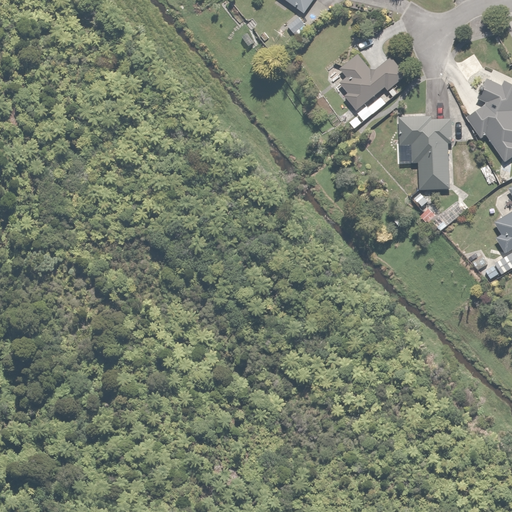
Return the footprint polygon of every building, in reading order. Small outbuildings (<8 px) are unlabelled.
[(287,0),(305,13),(314,0),(287,0)] [(297,38),(298,37),(310,27),(301,15),(287,26),(297,38)] [(347,95),(359,110),(388,86),(392,91),(410,75),(394,56),(375,71),(360,53),(341,69),(349,77),(341,83),(350,93),(347,95)] [(489,103),(469,117),(482,139),(489,135),(505,162),(511,157),(511,83),(506,80),(504,86),(488,78),(478,97),(489,103)] [(350,122),(356,130),(388,103),(382,95),(350,122)] [(421,163),(422,190),(453,189),(451,143),(454,142),(453,117),(401,120),(402,147),(414,146),(415,164),(421,163)] [(497,237),(506,251),(511,247),(511,186),(510,188),(511,192),(511,212),(497,221),(504,233),(497,237)] [(437,216),(429,208),(421,216),(429,223),(437,216)]
